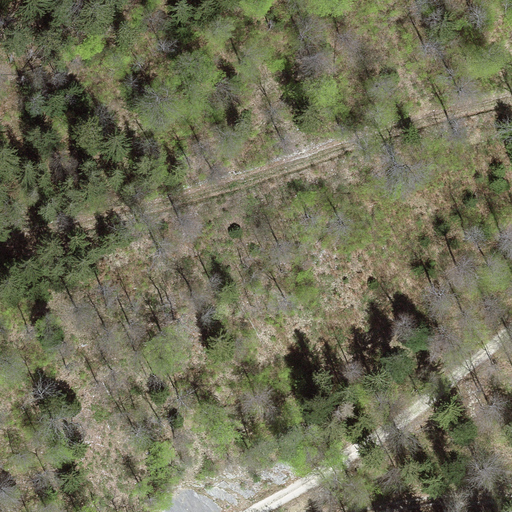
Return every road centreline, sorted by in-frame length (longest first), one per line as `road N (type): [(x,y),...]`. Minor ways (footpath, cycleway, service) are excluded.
road 1 (track): [(0,242),(511,100)]
road 2 (track): [(511,328),(404,419),(252,511)]
road 3 (track): [(365,511),(413,501),(511,497)]
